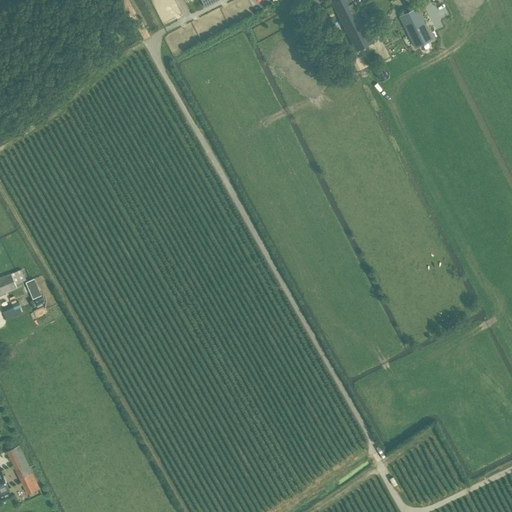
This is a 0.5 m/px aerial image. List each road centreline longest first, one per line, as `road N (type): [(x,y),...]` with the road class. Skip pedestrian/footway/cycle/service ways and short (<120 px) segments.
road 1 (track): [(227,0),(149,40),(407,511)]
road 2 (track): [(149,40),(0,148)]
